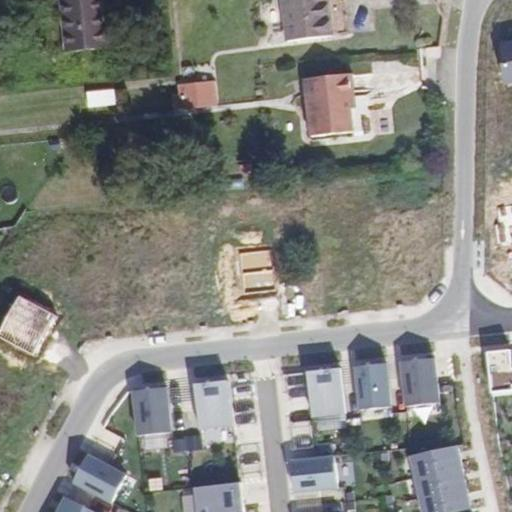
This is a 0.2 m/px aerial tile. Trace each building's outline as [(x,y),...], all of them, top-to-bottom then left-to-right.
[(61,0),(67,53),(109,49),(104,0),(61,0)] [(332,36),(328,0),(282,0),(286,42),(332,36)] [(511,41),(499,44),(507,85),(511,84),(511,41)] [(351,109),(350,100),(354,99),(351,75),(305,80),(311,138),(354,133),(351,109)] [(217,106),(214,81),(178,85),(181,110),(217,106)] [(116,105),(114,91),(88,94),(89,108),(116,105)] [(511,202),(496,203),(497,225),(492,225),(494,248),(511,246),(511,202)] [(272,246),(240,249),(245,296),(277,293),(272,246)] [(56,316),(21,298),(0,337),(35,356),(56,316)] [(507,352),(493,353),(496,391),(511,389),(511,369),(509,370),(507,352)] [(439,403),(435,359),(401,362),(404,388),(406,407),(439,403)] [(401,362),(386,364),(389,389),(404,388),(401,362)] [(389,389),(386,364),(356,367),(358,393),(360,411),(391,407),(389,389)] [(358,393),(356,367),(341,369),(344,394),(358,393)] [(341,369),(308,373),(313,417),(346,414),(344,394),(341,369)] [(305,373),(283,375),(286,401),(308,399),(305,373)] [(230,381),(232,401),(255,398),(253,379),(230,381)] [(233,426),(228,381),(195,385),(198,410),(200,430),(233,426)] [(195,385),(181,387),(184,412),(198,410),(195,385)] [(181,387),(167,388),(169,413),(184,412),(181,387)] [(167,388),(133,392),(138,436),(172,433),(169,413),(167,388)] [(232,401),(235,427),(258,425),(255,398),(232,401)] [(311,423),(288,425),(291,450),(313,447),(311,423)] [(94,444),(88,455),(110,467),(116,456),(94,444)] [(462,468),(457,446),(411,457),(415,478),(462,468)] [(313,447),(291,450),(292,462),(315,459),(313,447)] [(237,453),(239,466),(262,463),(261,450),(237,453)] [(88,455),(73,483),(93,493),(112,503),(126,476),(110,467),(88,455)] [(315,459),(292,462),(295,493),(320,490),(338,488),(334,457),(315,459)] [(264,480),(262,463),(239,466),(241,483),(264,480)] [(466,488),(462,468),(415,478),(420,498),(466,488)] [(73,483),(65,497),(86,508),(93,493),(73,483)] [(198,511),(244,511),(241,483),(195,488),(198,511)] [(457,511),(471,509),(466,488),(420,498),(422,511),(457,511)] [(320,490),(295,493),(296,507),(321,504),(320,490)] [(65,497),(57,511),(92,511),(86,508),(65,497)]
